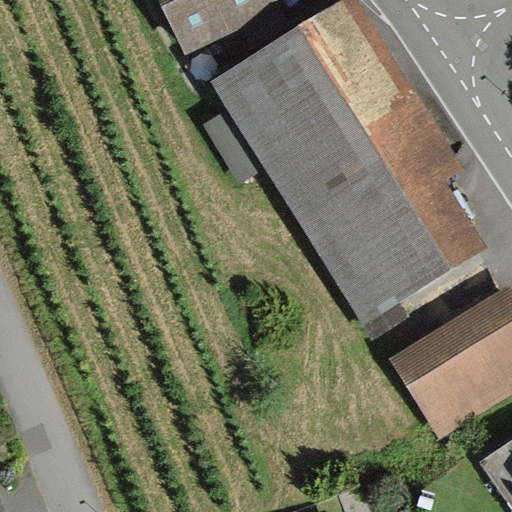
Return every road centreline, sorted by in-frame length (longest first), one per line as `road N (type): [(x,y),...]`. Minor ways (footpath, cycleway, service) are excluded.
road 1 (residential): [(69,511),(0,344)]
road 2 (residential): [(511,162),(438,39)]
